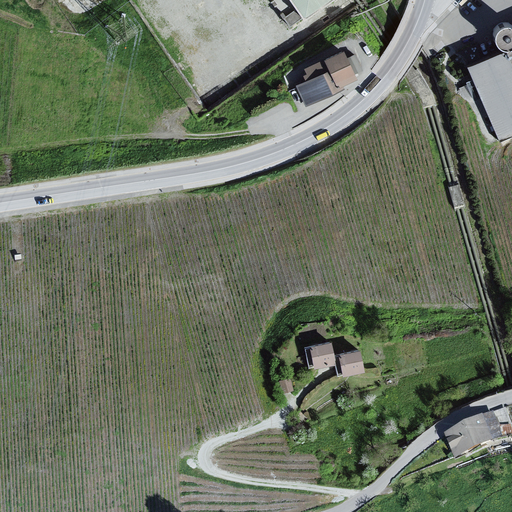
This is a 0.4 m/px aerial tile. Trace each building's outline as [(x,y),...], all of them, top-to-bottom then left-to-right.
[(274,0),(291,24),(326,0),(274,0)] [(508,46),(511,44),(511,23),(507,21),(503,21),(499,22),(496,25),(493,28),(492,32),(492,36),(494,40),(496,43),(500,46),(504,46),(508,46)] [(511,133),(511,44),(508,46),(504,46),(500,46),(463,61),(477,91),(498,140),(511,133)] [(286,91),(298,116),(338,96),(336,92),(351,85),(349,79),(358,75),(350,59),(342,63),(339,56),(293,78),(297,86),(286,91)] [(333,366),(328,342),(303,347),(308,371),(333,366)] [(364,372),(358,348),(334,354),(340,378),(364,372)] [(293,391),(288,378),(278,381),(282,394),(293,391)] [(455,457),(503,436),(493,413),(445,433),(455,457)]
